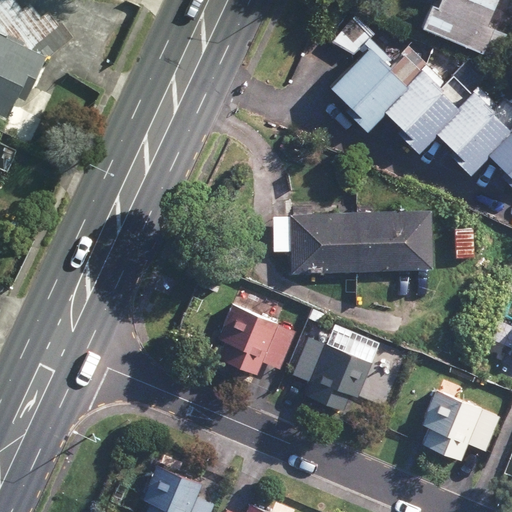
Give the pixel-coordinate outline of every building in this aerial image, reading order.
[(18,106),(40,58),(47,58),(68,39),(58,25),(55,27),(45,14),(36,20),(26,6),(18,12),(9,0),(0,0),(0,119),(1,120),(9,102),(18,106)] [(492,0),(432,0),(429,9),(423,6),(413,29),(493,61),(504,36),(481,27),(492,0)] [(357,47),(317,89),(326,101),(321,107),(342,128),(346,125),(355,133),(372,115),(386,131),(384,132),(391,143),(406,154),(424,135),(437,152),(435,154),(443,165),(457,175),(475,157),(489,174),(488,175),(508,197),(511,193),(511,113),(497,128),(459,93),(446,106),(407,70),(395,83),(357,47)] [(425,211),(268,216),(269,252),(285,252),(286,274),(427,269),(425,211)] [(470,224),(449,225),(450,260),(471,259),(470,224)] [(219,344),(212,363),(253,379),(272,330),(223,312),(213,339),(219,344)] [(366,363),(303,337),(288,375),(304,382),(298,397),(310,404),(337,413),(343,395),(352,397),(366,363)] [(494,416),(430,390),(416,425),(423,428),(415,446),(428,454),(456,462),(463,444),(480,451),(494,416)] [(197,484),(151,466),(132,511),(206,511),(209,504),(191,497),(197,484)]
